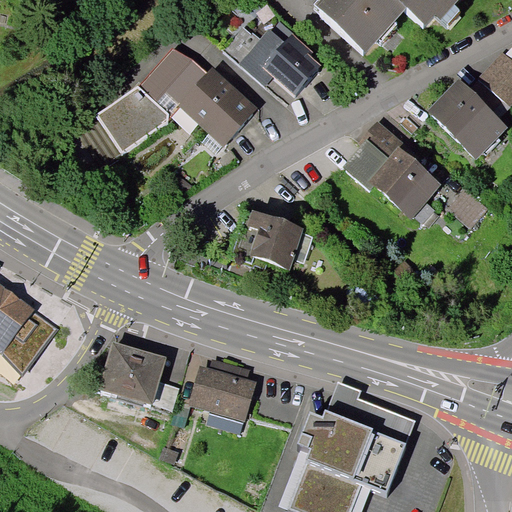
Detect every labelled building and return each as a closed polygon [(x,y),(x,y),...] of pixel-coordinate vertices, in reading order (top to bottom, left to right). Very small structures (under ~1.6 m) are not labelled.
[(318,0),(314,4),(366,51),(406,7),(398,0),(318,0)] [(398,0),(406,7),(425,24),(434,14),(441,19),(454,4),(456,0),(398,0)] [(460,9),(454,4),(441,19),(447,25),(460,9)] [(285,42),(292,34),(294,32),(280,22),(272,31),(285,42)] [(272,31),(270,29),(240,65),(265,86),(273,76),(296,96),(321,65),(310,56),(314,52),(292,34),(285,42),(272,31)] [(207,72),(174,49),(142,84),(139,82),(96,115),(122,153),(169,119),(181,107),(223,146),(258,108),(212,67),(207,72)] [(511,59),(506,54),(504,51),(478,77),(480,79),(509,107),(511,104),(511,59)] [(470,89),(458,78),(427,111),(477,159),(508,126),(499,118),(470,89)] [(480,79),(470,89),(499,118),(509,107),(480,79)] [(378,121),(358,142),(362,145),(368,139),(389,159),(368,181),(374,187),(411,220),(414,216),(422,224),(435,210),(426,202),(442,185),(400,146),(403,143),(378,121)] [(362,145),(343,166),(370,191),(374,187),(368,181),(389,159),(368,139),(362,145)] [(489,210),(466,191),(448,211),(471,230),(489,210)] [(304,228),(252,209),(234,258),(251,264),(254,256),(289,269),(293,259),(302,233),(304,228)] [(313,237),(302,233),(293,259),(303,263),(313,237)] [(0,352),(2,354),(21,376),(59,330),(33,311),(35,309),(0,283),(0,352)] [(167,356),(113,342),(100,389),(153,404),(159,382),(167,356)] [(210,369),(200,366),(188,404),(245,423),(257,382),(248,380),(251,370),(213,359),(210,369)] [(338,382),(335,391),(358,399),(362,391),(338,382)] [(358,399),(335,391),(327,409),(325,408),(322,415),(310,411),(297,444),(303,446),(279,506),(295,511),(362,511),(371,488),(387,493),(416,421),(358,399)]
